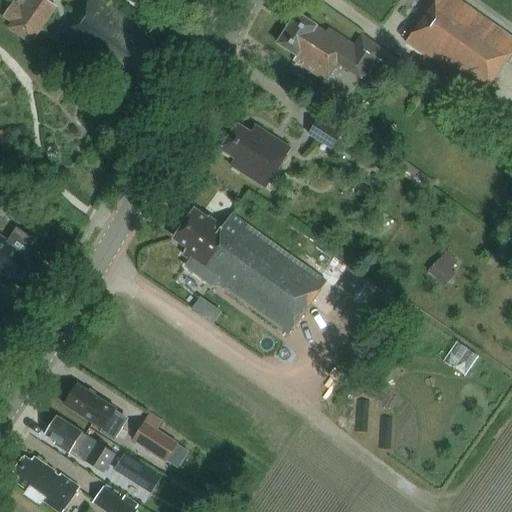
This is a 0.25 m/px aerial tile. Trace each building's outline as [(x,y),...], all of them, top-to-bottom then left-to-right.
[(31,47),(58,8),(46,0),(19,0),(17,4),(14,1),(3,18),(11,24),(7,30),(31,47)] [(162,63),(154,57),(164,44),(103,0),(88,0),(61,38),(106,71),(104,73),(112,79),(129,91),(140,76),(148,81),(162,63)] [(511,38),(456,0),(436,0),(405,45),(481,97),(511,51),(511,38)] [(362,34),(358,41),(355,44),(329,27),(326,32),(297,13),(277,44),(296,57),(293,62),(325,83),(337,64),(365,83),(380,60),(396,71),(402,62),(362,34)] [(333,151),(344,134),(319,118),(318,119),(308,135),(333,151)] [(290,149),(257,127),(254,133),(239,123),(222,150),(239,160),(235,167),(266,187),(290,149)] [(326,281),(233,212),(223,225),(211,216),(209,219),(196,209),(175,237),(188,247),(185,252),(207,269),(204,272),(288,334),(326,281)] [(29,254),(10,242),(0,235),(0,268),(13,277),(12,279),(29,290),(46,264),(29,253),(29,254)] [(449,252),(429,271),(444,287),(456,276),(451,271),(457,265),(456,264),(458,262),(449,252)] [(352,298),(365,280),(351,270),(339,288),(352,298)] [(117,409),(79,384),(76,388),(75,387),(70,394),(72,395),(65,405),(100,428),(109,414),(113,416),(117,409)] [(150,414),(145,422),(159,431),(164,424),(164,422),(151,413),(150,414)] [(74,451),(81,456),(104,471),(115,454),(59,417),(57,419),(55,418),(51,424),(53,425),(48,434),(59,441),(57,443),(72,453),(74,451)] [(179,444),(145,422),(133,441),(166,463),(179,444)] [(125,455),(115,471),(134,482),(144,466),(125,455)] [(18,482),(29,490),(26,494),(41,505),(44,500),(60,511),(63,511),(81,488),(47,464),(46,466),(36,459),(34,462),(25,456),(15,471),(22,476),(18,482)] [(102,488),(92,503),(105,511),(135,511),(137,510),(102,488)]
